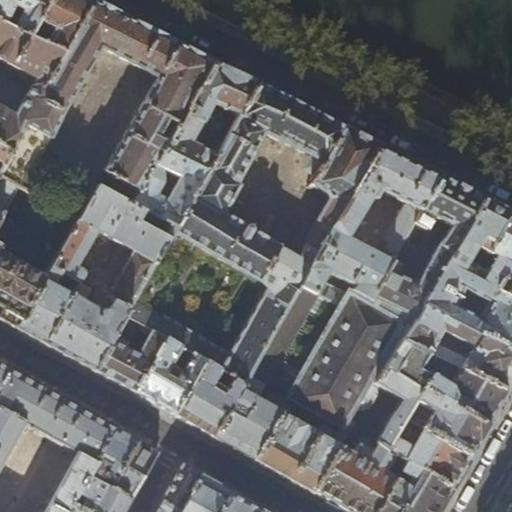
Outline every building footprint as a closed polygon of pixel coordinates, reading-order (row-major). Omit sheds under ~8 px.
[(0,26),(0,25),(0,147),(9,152),(0,167),(0,179),(15,187),(20,190),(97,49),(153,77),(101,172),(137,192),(165,143),(153,136),(156,132),(157,133),(162,125),(160,124),(164,119),(175,124),(210,63),(104,9),(95,5),(85,0),(47,0),(36,23),(41,26),(39,31),(45,35),(49,29),(50,30),(43,45),(29,38),(28,39),(11,31),(0,26)] [(0,0),(0,25),(0,26),(10,6),(21,11),(11,31),(28,39),(29,38),(36,23),(47,0),(0,0)] [(235,118),(254,85),(245,80),(236,76),(210,63),(175,124),(165,143),(137,192),(129,206),(140,213),(161,224),(173,229),(213,157),(187,143),(196,127),(202,130),(206,122),(201,119),(209,104),(235,118)] [(326,121),(284,100),(282,99),(256,86),(254,85),(235,118),(213,157),(173,229),(126,311),(124,318),(162,340),(179,349),(191,356),(203,363),(242,385),(247,378),(297,288),(376,146),(340,129),(326,121)] [(391,263),(392,262),(412,225),(438,178),(408,163),(406,162),(376,146),(297,288),(341,309),(348,298),(365,307),(371,298),(391,263)] [(0,167),(9,152),(0,147),(0,167)] [(446,182),(438,178),(412,225),(421,230),(428,218),(448,228),(437,248),(433,249),(424,264),(426,267),(415,286),(394,276),(399,266),(392,262),(391,263),(371,298),(412,319),(420,306),(443,266),(457,242),(482,199),(446,182)] [(0,321),(13,329),(43,277),(0,254),(0,214),(15,187),(0,179),(0,321)] [(43,277),(13,329),(64,357),(66,358),(93,373),(124,318),(126,311),(173,229),(161,224),(156,234),(135,222),(140,213),(129,206),(93,188),(75,220),(43,277)] [(457,242),(473,249),(482,254),(506,212),(490,203),(482,199),(457,242)] [(511,214),(506,212),(482,254),(492,259),(485,271),(480,273),(474,269),(468,279),(494,292),(508,267),(511,260),(511,214)] [(464,265),(473,249),(457,242),(443,266),(468,279),(474,269),(464,265)] [(443,266),(420,306),(511,350),(511,301),(494,292),(468,279),(443,266)] [(511,268),(508,267),(494,292),(511,301),(511,268)] [(263,385),(272,390),(287,398),(287,400),(337,429),(341,421),(347,410),(366,379),(374,384),(400,341),(412,319),(371,298),(365,307),(348,298),(341,309),(297,288),(247,378),(261,385),(262,384),(263,385)] [(511,383),(511,350),(420,306),(412,319),(400,341),(439,361),(506,393),(511,383)] [(162,340),(124,318),(93,373),(111,383),(132,395),(162,340)] [(152,406),(172,417),(203,363),(191,356),(181,374),(169,368),(179,349),(162,340),(132,395),(152,406)] [(318,498),(342,511),(375,511),(394,480),(399,472),(405,462),(385,450),(393,438),(403,420),(404,420),(415,402),(423,389),(439,361),(400,341),(374,384),(366,379),(347,410),(352,413),(367,412),(375,400),(377,389),(399,403),(374,445),(360,438),(350,455),(339,448),(351,427),(341,421),(337,429),(328,443),(328,444),(337,449),(311,494),(318,498)] [(488,423),(506,393),(439,361),(423,389),(441,400),(433,413),(415,402),(404,420),(422,431),(467,457),(478,441),(488,423)] [(188,426),(211,439),(242,385),(203,363),(172,417),(188,426)] [(87,477),(114,429),(69,404),(7,370),(0,366),(0,511),(67,511),(70,507),(87,477)] [(228,449),(251,461),(278,414),(287,400),(287,398),(272,390),(263,406),(254,401),(263,385),(262,384),(261,385),(247,378),(242,385),(211,439),(228,449)] [(281,478),(311,494),(337,449),(328,444),(328,443),(278,414),(251,461),(281,478)] [(117,431),(114,429),(87,477),(108,489),(136,441),(117,431)] [(452,484),(467,457),(422,431),(411,449),(393,438),(385,450),(405,462),(449,488),(452,484)] [(151,450),(136,441),(108,489),(130,503),(140,484),(157,453),(151,450)] [(434,511),(447,492),(449,488),(405,462),(399,472),(409,478),(404,486),(394,480),(375,511),(434,511)] [(162,501),(155,511),(178,511),(200,476),(188,470),(182,466),(163,499),(162,501)] [(203,478),(200,476),(178,511),(218,511),(229,493),(203,478)] [(124,511),(130,503),(108,489),(87,477),(70,507),(79,511),(124,511)] [(229,493),(218,511),(257,511),(259,509),(254,507),(229,493)]
